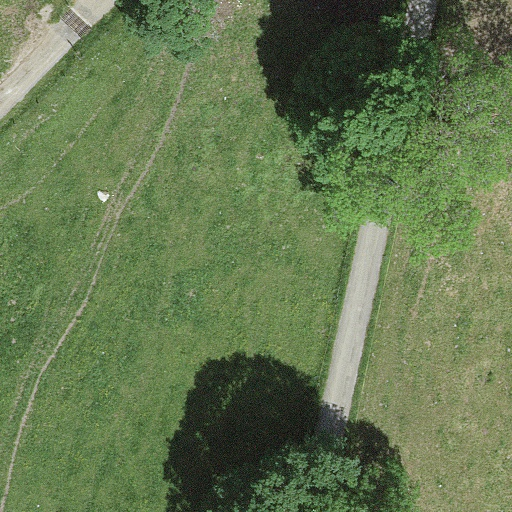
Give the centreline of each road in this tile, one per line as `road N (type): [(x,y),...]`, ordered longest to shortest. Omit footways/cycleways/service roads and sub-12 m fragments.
road 1 (unclassified): [(428,0),(316,511)]
road 2 (unclassified): [(119,0),(0,117)]
